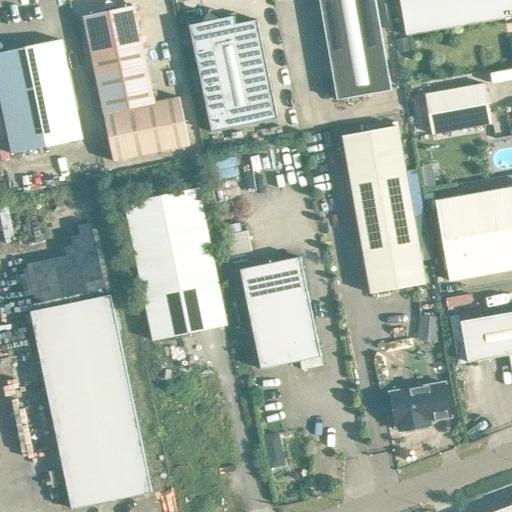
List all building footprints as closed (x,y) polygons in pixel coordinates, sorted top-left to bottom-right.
[(320,0),(338,100),(392,91),(375,0),(320,0)] [(511,0),(400,0),(407,34),(511,15),(511,0)] [(135,6),(84,17),(105,114),(115,161),(190,145),(180,96),(155,101),(135,6)] [(204,22),(190,25),(212,133),(279,119),(258,20),(237,24),(235,16),(219,19),(210,14),(204,22)] [(409,38),(395,40),(397,53),(411,50),(409,38)] [(0,94),(12,154),(83,139),(62,40),(45,44),(45,42),(8,50),(9,51),(0,53),(0,94)] [(433,135),(492,124),(485,84),(425,94),(433,135)] [(343,136),(371,293),(426,284),(398,126),(343,136)] [(226,153),(229,173),(253,169),(250,149),(226,153)] [(429,178),(423,179),(425,187),(436,185),(435,181),(429,178)] [(511,187),(436,201),(450,281),(511,269),(511,187)] [(125,204),(153,340),(228,325),(199,188),(125,204)] [(241,217),(248,247),(263,244),(257,214),(241,217)] [(37,273),(107,258),(103,238),(33,254),(37,273)] [(324,365),(322,357),(301,257),(241,269),(262,369),(301,361),(303,369),(324,365)] [(487,287),(461,290),(462,301),(488,299),(487,287)] [(24,291),(6,293),(8,304),(0,305),(0,316),(27,313),(24,291)] [(111,295),(31,312),(72,509),(152,492),(111,295)] [(511,312),(461,321),(469,362),(510,355),(511,368),(511,312)] [(438,338),(439,317),(419,316),(418,337),(438,338)] [(393,387),(391,393),(397,426),(399,426),(399,431),(420,427),(419,423),(451,417),(445,383),(413,389),(408,384),(393,387)] [(274,444),(281,438),(279,433),(264,435),(267,446),(274,444)]
